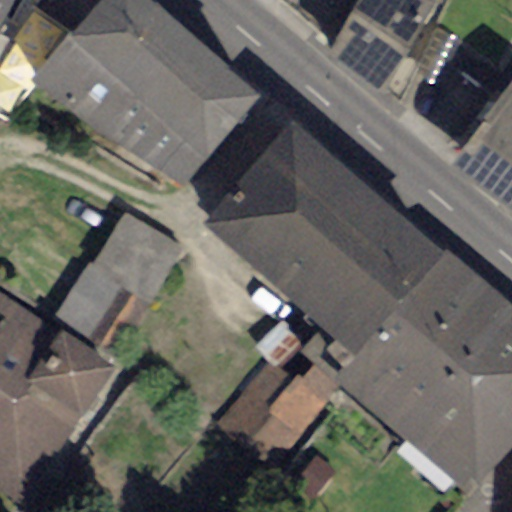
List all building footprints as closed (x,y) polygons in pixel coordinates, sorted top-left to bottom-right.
[(0,37),(19,0),(0,0),(0,60),(8,45),(0,40),(0,37)] [(137,0),(107,0),(30,98),(177,214),(266,102),(137,0)] [(408,0),(357,0),(327,66),(401,100),(440,15),(408,0)] [(408,0),(440,15),(446,0),(408,0)] [(511,90),(451,176),(511,219),(511,90)] [(441,264),(291,136),(201,240),(354,372),(340,388),(474,503),(511,459),(511,315),(446,259),(441,264)] [(182,250),(124,215),(91,270),(150,305),(182,250)] [(150,305),(91,270),(85,267),(51,325),(116,363),(150,305)] [(0,295),(0,488),(31,508),(103,394),(118,370),(0,295)] [(301,349),(280,325),(250,352),(271,375),(301,349)] [(274,473),(336,389),(312,371),(302,384),(294,378),(285,391),(257,371),(214,429),(274,473)]
